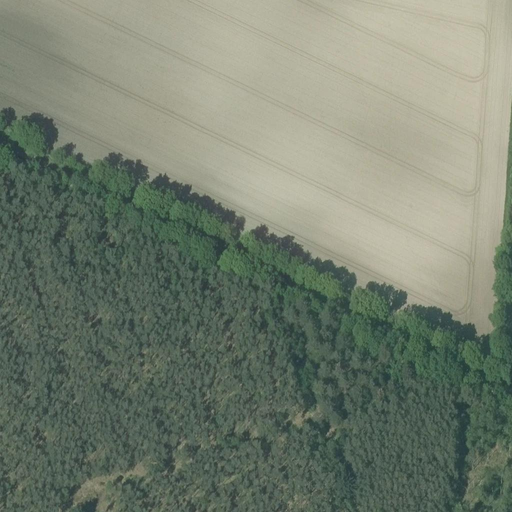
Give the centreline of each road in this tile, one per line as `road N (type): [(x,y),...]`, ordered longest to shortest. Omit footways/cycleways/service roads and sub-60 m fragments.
road 1 (track): [(273,277),(0,143)]
road 2 (track): [(511,392),(273,277)]
